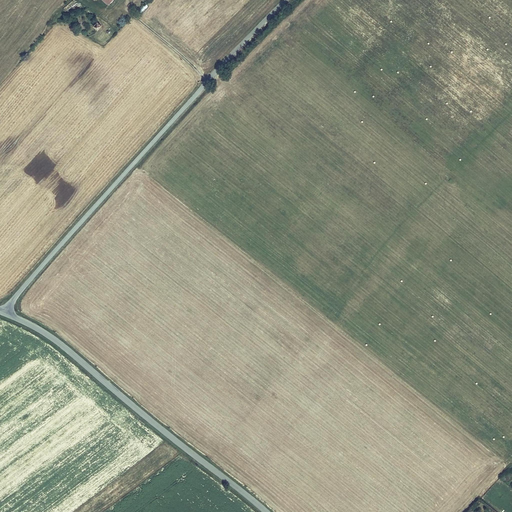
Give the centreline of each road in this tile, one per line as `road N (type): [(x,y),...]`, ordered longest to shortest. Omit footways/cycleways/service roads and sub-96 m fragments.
road 1 (unclassified): [(284,0),(4,312)]
road 2 (tertiary): [(4,312),(66,348),(266,511)]
